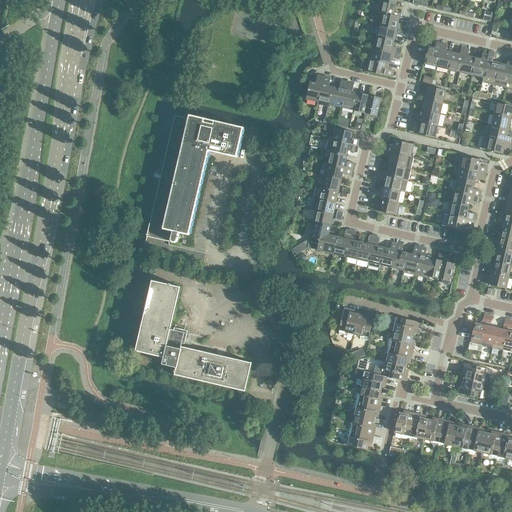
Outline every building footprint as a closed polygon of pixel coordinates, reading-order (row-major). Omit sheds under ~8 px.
[(394,12),(396,4),(379,0),(376,12),(383,14),(383,13),(400,17),(401,14),(394,12)] [(398,25),(400,17),(383,13),(383,14),(380,25),(406,31),(407,26),(398,25)] [(405,35),(406,31),(380,25),(377,37),(395,41),(396,33),(405,35)] [(393,47),(395,41),(377,37),(375,48),(401,54),(402,50),(396,49),(393,47)] [(437,67),(442,43),(436,42),(435,48),(428,47),(424,64),(437,67)] [(448,70),(452,52),(446,51),(448,45),(442,43),(437,67),(448,70)] [(400,59),(401,54),(375,48),(372,60),(389,64),(391,58),(394,57),(400,59)] [(460,72),(465,49),(461,48),(460,54),(452,52),(448,70),(460,72)] [(472,75),(476,58),(468,56),(469,50),(465,49),(460,72),(472,75)] [(494,85),(499,63),(492,62),(495,52),(489,51),(489,54),(483,78),(482,82),(494,85)] [(483,78),(489,54),(483,53),(482,59),(476,58),(472,75),(483,78)] [(388,69),(389,64),(372,60),(368,59),(365,71),(393,78),(394,71),(388,69)] [(507,83),(511,60),(511,59),(508,59),(507,65),(499,63),(494,85),(506,87),(507,83)] [(318,102),(324,76),(318,75),(316,83),(310,82),(306,99),(318,102)] [(330,105),(334,88),(329,86),(331,78),(324,76),(318,102),(318,104),(330,107),(330,105)] [(342,108),(348,82),(341,80),(339,89),(334,88),(330,105),(342,108)] [(353,110),(357,93),(352,92),(354,83),(348,82),(342,108),(353,110)] [(443,103),(446,91),(429,87),(426,99),(443,103)] [(365,113),(369,96),(357,93),(353,110),(365,113)] [(381,99),(369,96),(365,113),(364,115),(377,118),(381,99)] [(440,114),(443,103),(426,99),(423,110),(440,114)] [(511,105),(497,102),(494,115),(511,118),(511,115),(511,105)] [(438,126),(440,114),(423,110),(420,122),(438,126)] [(178,241),(180,233),(180,231),(188,233),(208,147),(221,145),(221,149),(227,148),(227,145),(232,144),(234,143),(236,142),(237,140),(238,138),(238,135),(238,133),(236,131),(235,130),(232,129),(204,122),(175,115),(147,237),(148,237),(148,236),(154,238),(155,239),(155,238),(161,239),(161,240),(162,240),(162,239),(168,241),(169,242),(171,234),(172,234),(171,239),(171,240),(171,241),(172,241),(172,242),(173,243),(174,243),(175,243),(176,243),(177,242),(178,241)] [(349,129),(352,118),(342,115),(339,126),(349,129)] [(509,130),(511,118),(494,115),(491,126),(509,130)] [(435,138),(438,126),(420,122),(418,134),(435,138)] [(511,137),(507,136),(509,130),(491,126),(489,138),(511,143),(511,137)] [(336,128),(333,140),(359,146),(360,140),(351,138),(353,132),(336,128)] [(511,143),(489,138),(486,150),(503,154),(504,148),(511,149),(511,143)] [(359,146),(333,140),(328,139),(326,151),(330,152),(347,156),(348,151),(357,153),(359,146)] [(387,145),(385,151),(409,156),(409,157),(411,157),(413,145),(394,140),(393,147),(387,145)] [(406,168),(409,157),(409,156),(385,151),(384,155),(391,156),(389,164),(406,168)] [(346,161),(347,156),(330,152),(327,164),(353,170),(355,163),(346,161)] [(458,168),(460,168),(486,174),(487,167),(478,165),(480,160),(461,155),(458,168)] [(352,176),(353,170),(327,164),(325,175),(342,179),(343,174),(352,176)] [(403,180),(406,168),(389,164),(387,172),(381,170),(380,174),(403,180)] [(484,181),(486,174),(460,168),(457,180),(474,184),(475,179),(484,181)] [(401,191),(403,180),(380,174),(379,178),(385,180),(383,187),(401,191)] [(339,191),(342,179),(325,175),(322,187),(339,191)] [(473,189),(474,184),(457,180),(454,191),(480,197),(482,191),(473,189)] [(336,203),(339,191),(322,187),(316,186),(314,198),(336,203)] [(398,203),(401,191),(383,187),(381,199),(398,203)] [(479,204),(480,197),(454,191),(452,203),(469,207),(470,202),(479,204)] [(334,214),(336,203),(314,198),(311,210),(316,211),(316,210),(334,214)] [(400,203),(398,203),(381,199),(378,211),(397,216),(400,203)] [(468,212),(469,207),(452,203),(450,202),(447,214),(475,221),(476,214),(468,212)] [(331,226),(334,214),(316,210),(316,211),(314,222),(331,226)] [(475,221),(447,214),(444,214),(441,226),(446,227),(463,231),(465,225),(473,227),(475,221)] [(511,228),(511,215),(505,214),(503,226),(511,228)] [(329,235),(331,226),(314,222),(310,239),(324,242),(326,234),(329,235)] [(511,240),(511,228),(503,226),(500,238),(511,240)] [(334,254),(338,237),(329,235),(326,234),(324,242),(310,239),(308,248),(334,254)] [(345,257),(349,240),(350,237),(346,236),(344,238),(338,237),(334,254),(345,257)] [(357,260),(361,242),(355,241),(354,238),(350,237),(349,240),(345,257),(357,260)] [(511,240),(500,238),(497,249),(511,252),(511,240)] [(369,262),(373,245),(373,242),(369,241),(367,244),(361,242),(357,260),(369,262)] [(380,265),(384,248),(378,246),(378,243),(373,242),(373,245),(369,262),(368,266),(380,269),(380,265)] [(392,268),(398,244),(392,243),(390,249),(384,248),(380,265),(392,268)] [(404,270),(408,253),(402,252),(403,245),(398,244),(392,268),(403,270),(404,270)] [(415,275),(421,247),(415,246),(413,254),(408,253),(404,270),(403,270),(403,272),(415,275)] [(427,276),(431,259),(425,257),(427,249),(421,247),(415,275),(427,278),(428,276),(427,276)] [(511,265),(511,264),(511,252),(497,249),(495,261),(511,265)] [(439,279),(445,253),(439,251),(437,260),(431,259),(427,276),(428,276),(439,279)] [(450,254),(445,253),(439,279),(443,279),(443,280),(443,281),(443,282),(444,283),(444,284),(445,284),(446,284),(446,285),(447,285),(448,284),(449,284),(450,283),(450,282),(451,281),(455,264),(448,263),(450,254)] [(509,277),(511,265),(495,261),(492,273),(509,277)] [(506,289),(509,277),(492,273),(489,285),(506,289)] [(175,328),(174,331),(171,330),(171,329),(181,287),(169,284),(164,283),(152,280),(136,351),(164,358),(163,364),(176,367),(175,375),(245,391),(252,363),(224,356),(217,354),(217,355),(182,346),(182,344),(185,344),(186,339),(187,339),(188,339),(188,338),(189,338),(189,337),(189,336),(189,335),(188,334),(187,334),(187,331),(175,328)] [(487,295),(494,297),(496,290),(488,288),(487,295)] [(289,303),(287,309),(295,311),(296,304),(289,303)] [(354,334),(359,314),(352,313),(352,311),(344,309),(338,335),(339,335),(346,336),(347,332),(353,334),(354,334)] [(365,316),(359,314),(354,334),(353,334),(353,336),(354,336),(355,334),(361,335),(360,340),(367,341),(368,341),(374,316),(366,314),(365,316)] [(395,325),(394,331),(394,332),(413,337),(415,330),(417,330),(419,322),(393,316),(393,317),(391,324),(395,325)] [(511,352),(511,331),(511,332),(511,328),(511,320),(510,320),(508,327),(507,331),(503,350),(511,352)] [(482,346),(486,326),(475,323),(470,343),(482,346)] [(492,348),(497,328),(486,326),(482,346),(492,348)] [(503,350),(507,331),(497,328),(492,348),(503,350)] [(412,343),(413,337),(394,332),(394,331),(392,331),(392,332),(393,333),(392,339),(388,338),(386,346),(412,352),(414,344),(412,343)] [(410,360),(412,352),(386,346),(385,353),(384,353),(384,354),(388,355),(387,360),(387,361),(406,366),(408,359),(410,360)] [(351,353),(354,360),(365,356),(362,349),(351,353)] [(405,372),(406,366),(387,361),(387,360),(385,360),(385,362),(387,362),(385,368),(381,367),(379,375),(386,377),(405,381),(407,373),(405,372)] [(466,372),(464,379),(484,383),(483,384),(485,385),(486,383),(484,383),(485,377),(489,378),(489,377),(491,370),(466,364),(464,372),(466,372)] [(384,385),(386,377),(379,375),(361,371),(359,379),(363,380),(362,386),(362,387),(381,391),(382,385),(384,385)] [(482,390),(483,384),(484,383),(464,379),(463,386),(461,385),(459,393),(484,399),(486,392),(486,391),(482,390)] [(379,398),(381,391),(362,387),(362,386),(360,385),(359,387),(361,387),(360,393),(356,392),(356,393),(354,400),(380,406),(381,398),(379,398)] [(500,404),(507,405),(509,394),(502,392),(500,404)] [(378,414),(380,406),(354,400),(352,408),(356,409),(355,415),(355,416),(374,420),(376,414),(378,414)] [(409,440),(415,414),(406,412),(406,414),(399,413),(394,436),(395,436),(396,433),(402,434),(401,438),(409,440)] [(373,427),(374,420),(355,416),(355,415),(353,414),(353,416),(355,417),(353,422),(349,422),(347,430),(373,435),(375,427),(373,427)] [(424,439),(429,420),(422,418),(423,416),(415,414),(409,440),(416,441),(416,442),(417,442),(418,438),(423,439),(424,439)] [(438,446),(444,421),(436,419),(435,421),(429,420),(424,439),(423,439),(423,441),(425,441),(425,439),(431,441),(430,445),(438,446)] [(453,446),(458,426),(451,425),(452,423),(444,421),(438,446),(445,448),(446,448),(447,444),(453,446)] [(467,453),(473,428),(465,426),(464,428),(458,426),(453,446),(452,448),(454,448),(454,446),(460,447),(459,452),(460,452),(460,451),(467,453)] [(483,453),(487,433),(481,432),(481,430),(473,428),(467,453),(475,455),(476,451),(482,452),(483,453)] [(371,443),(373,435),(347,430),(346,437),(345,437),(349,438),(348,444),(344,443),(344,444),(367,450),(369,443),(371,443)] [(496,460),(502,435),(494,433),(494,435),(487,433),(483,453),(482,452),(481,454),(483,455),(484,453),(489,454),(488,458),(489,458),(496,460)] [(511,459),(511,458),(511,438),(510,438),(510,437),(502,435),(496,460),(504,462),(505,458),(511,459)] [(404,457),(405,451),(391,447),(389,454),(404,457)] [(452,455),(449,467),(463,470),(464,465),(455,463),(457,456),(452,455)]
